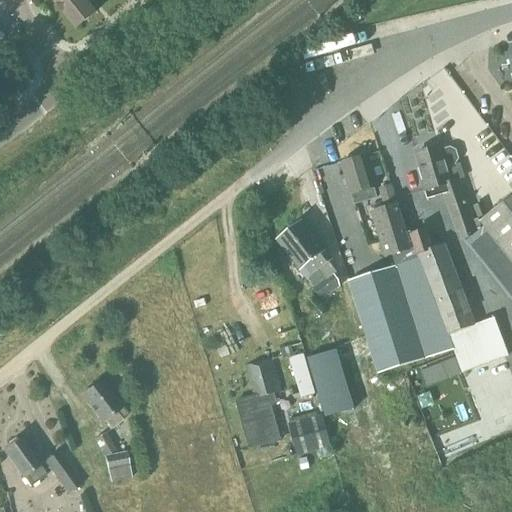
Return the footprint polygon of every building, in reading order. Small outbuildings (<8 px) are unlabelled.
[(54,0),(77,28),(94,14),(82,0),(54,0)] [(449,183),(446,170),(453,168),(458,161),(455,152),(448,149),(440,152),(439,149),(415,157),(418,167),(416,168),(425,195),(425,197),(443,190),(458,233),(462,231),(465,239),(476,235),(457,181),(449,183)] [(364,157),(341,164),(351,196),(352,195),(354,205),(376,199),(373,189),(374,188),(364,157)] [(406,239),(396,206),(390,187),(378,191),(384,210),(373,213),(387,257),(392,256),(396,268),(394,269),(349,283),(362,326),(378,375),(415,363),(424,360),(449,353),(408,238),(406,239)] [(511,197),(479,223),(483,229),(465,243),(511,301),(511,197)] [(296,224),(288,230),(335,291),(341,286),(333,275),(336,273),(328,263),(331,261),(324,251),(324,250),(303,223),(300,225),(296,224)] [(322,300),(335,291),(288,230),(280,236),(281,240),(278,242),(299,270),(300,270),(314,289),(314,290),(322,300)] [(475,327),(474,326),(444,246),(430,251),(424,233),(408,238),(449,353),(454,351),(456,358),(463,374),(508,357),(494,320),(475,327)] [(326,418),(354,410),(337,352),(309,360),(326,418)] [(463,374),(456,358),(420,371),(426,388),(463,374)] [(270,395),(280,392),(271,361),(247,368),(255,397),(238,401),(250,447),(278,440),(269,405),(273,403),(270,395)] [(122,421),(121,419),(126,415),(101,381),(81,397),(101,423),(104,421),(111,430),(122,421)] [(321,416),(289,424),(298,457),(311,454),(312,460),(331,455),(321,416)] [(107,434),(94,440),(104,457),(116,451),(107,434)] [(21,440),(4,452),(23,478),(30,487),(45,477),(45,475),(39,467),(40,466),(21,440)] [(43,464),(67,496),(82,484),(58,453),(43,464)] [(126,454),(105,457),(108,470),(110,483),(131,479),(129,466),(126,454)]
